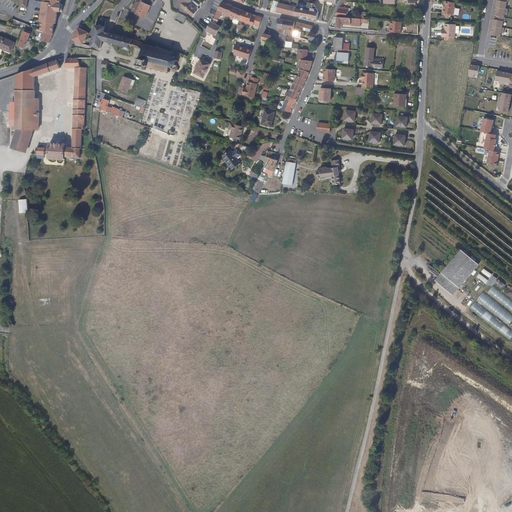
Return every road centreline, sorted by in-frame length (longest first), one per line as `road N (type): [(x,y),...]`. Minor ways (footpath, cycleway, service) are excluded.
road 1 (track): [(349,511),(403,250)]
road 2 (track): [(511,358),(430,291),(403,250)]
road 3 (residential): [(290,123),(340,145),(419,156)]
road 4 (residential): [(430,0),(422,123)]
